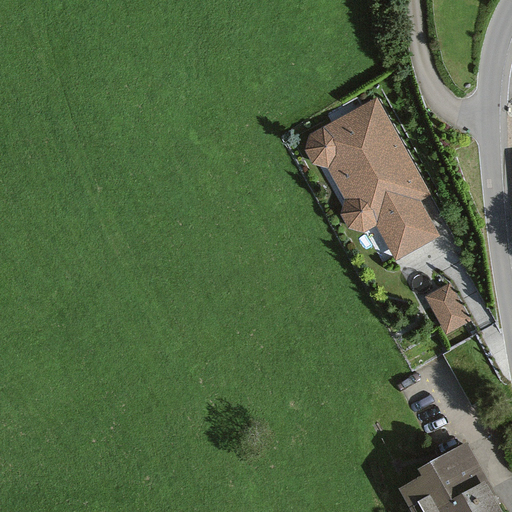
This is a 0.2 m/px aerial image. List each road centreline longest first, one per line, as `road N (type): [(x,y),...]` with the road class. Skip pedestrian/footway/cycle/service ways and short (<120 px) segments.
road 1 (residential): [(485,123),(511,332)]
road 2 (residential): [(485,123),(445,108),(430,88),(413,0)]
road 3 (residential): [(511,5),(492,53),(485,123)]
